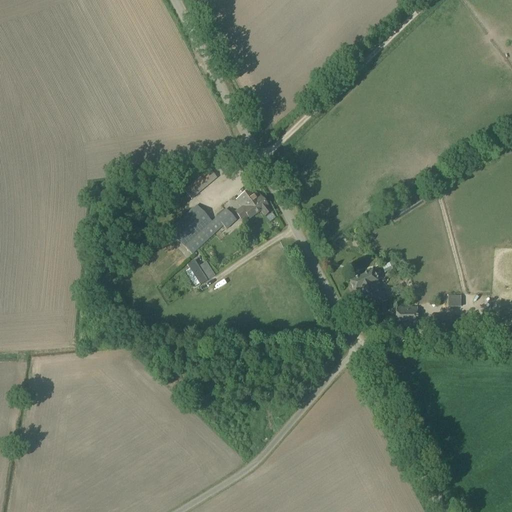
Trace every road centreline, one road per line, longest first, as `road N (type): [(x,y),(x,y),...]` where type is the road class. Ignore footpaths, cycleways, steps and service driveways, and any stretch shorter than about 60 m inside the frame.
road 1 (unclassified): [(350,339),(171,0)]
road 2 (unclassified): [(151,511),(242,455),(350,339)]
road 3 (track): [(422,0),(256,161)]
road 4 (unclassified): [(440,511),(350,339)]
road 5 (unclassified): [(511,336),(350,339)]
